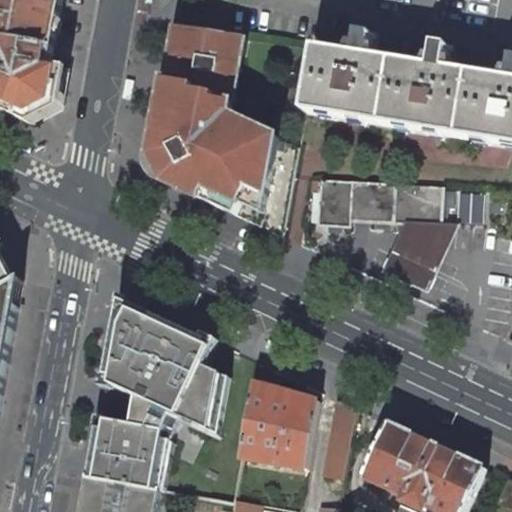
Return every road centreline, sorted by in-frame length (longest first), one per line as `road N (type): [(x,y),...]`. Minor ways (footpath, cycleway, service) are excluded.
road 1 (primary): [(511,411),(83,213)]
road 2 (tertiary): [(28,511),(83,213)]
road 3 (tertiary): [(83,213),(117,0)]
